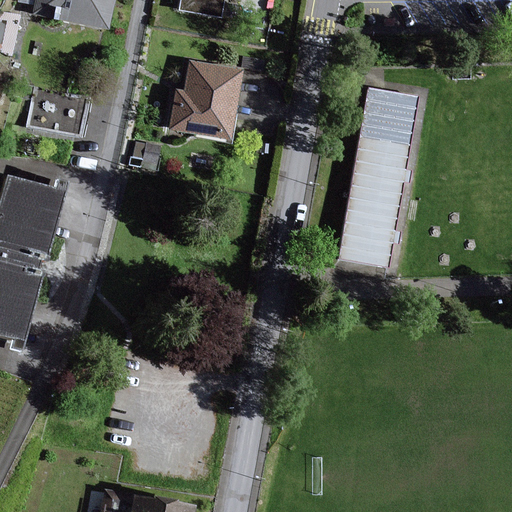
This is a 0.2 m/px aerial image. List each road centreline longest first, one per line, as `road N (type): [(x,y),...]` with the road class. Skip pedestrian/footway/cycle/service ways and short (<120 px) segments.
road 1 (residential): [(237,511),(327,0)]
road 2 (residential): [(140,0),(87,250),(46,378),(0,467)]
